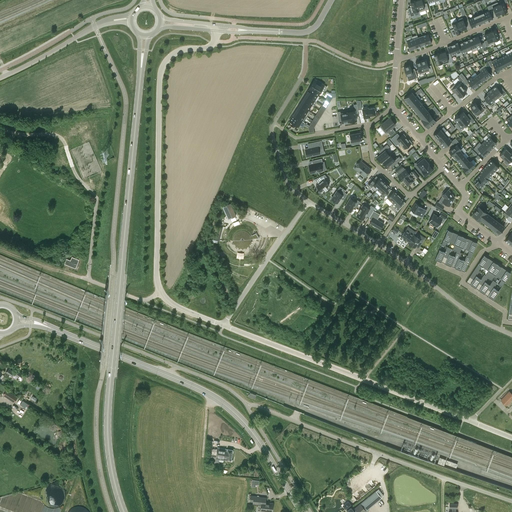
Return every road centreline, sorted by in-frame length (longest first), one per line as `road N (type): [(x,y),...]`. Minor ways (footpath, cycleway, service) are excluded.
road 1 (primary): [(123,511),(107,409),(141,67)]
road 2 (unclassified): [(222,325),(164,298),(156,272),(158,80),(171,55),(214,45),(217,30)]
road 3 (tertiary): [(302,511),(262,446),(220,400),(16,320)]
road 4 (unclassified): [(471,422),(222,325)]
road 5 (residential): [(307,201),(287,181),(272,133),(302,75),(305,51)]
road 6 (residential): [(511,335),(377,245)]
road 7 (unclassified): [(366,449),(511,501)]
road 8 (residential): [(222,325),(307,201)]
road 9 (residential): [(395,61),(511,14)]
